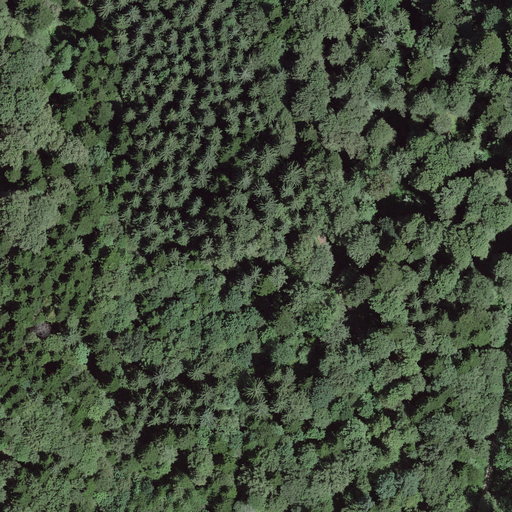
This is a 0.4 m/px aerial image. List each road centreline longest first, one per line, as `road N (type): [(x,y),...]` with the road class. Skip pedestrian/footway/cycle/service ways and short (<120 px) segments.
road 1 (track): [(427,511),(232,0)]
road 2 (track): [(511,347),(482,511)]
